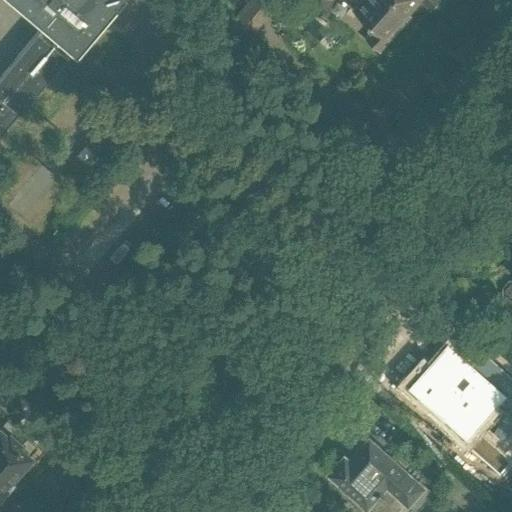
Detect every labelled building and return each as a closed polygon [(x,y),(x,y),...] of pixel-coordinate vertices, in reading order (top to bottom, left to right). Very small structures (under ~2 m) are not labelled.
[(101,32),(99,31),(124,0),(0,0),(0,149),(0,137),(49,80),(77,46),(84,52),(89,46),(101,32)] [(251,37),(277,6),(270,0),(251,0),(233,22),(251,37)] [(408,12),(394,0),(302,0),(321,16),(334,1),(333,0),(348,0),(356,6),(354,9),(376,28),(367,38),(381,51),(406,24),(403,19),(401,17),(404,13),(407,14),(408,12)] [(394,0),(408,12),(419,0),(420,0),(430,9),(437,0),(394,0)] [(511,280),(510,280),(503,288),(503,298),(511,305),(511,280)] [(489,394),(511,414),(511,375),(484,350),(470,366),(449,347),(431,367),(434,369),(430,374),(423,367),(409,382),(416,388),(413,391),(452,427),(460,418),(464,422),(489,394)] [(7,422),(0,429),(0,470),(15,483),(24,473),(21,471),(33,457),(31,455),(38,447),(28,437),(22,443),(11,433),(15,429),(7,422)] [(345,455),(330,472),(345,486),(342,489),(364,509),(369,503),(379,511),(395,511),(406,500),(414,507),(428,491),(429,490),(392,457),(392,456),(382,447),(382,448),(370,437),(355,454),(357,456),(352,461),(345,455)] [(0,499),(15,483),(0,470),(0,499)]
